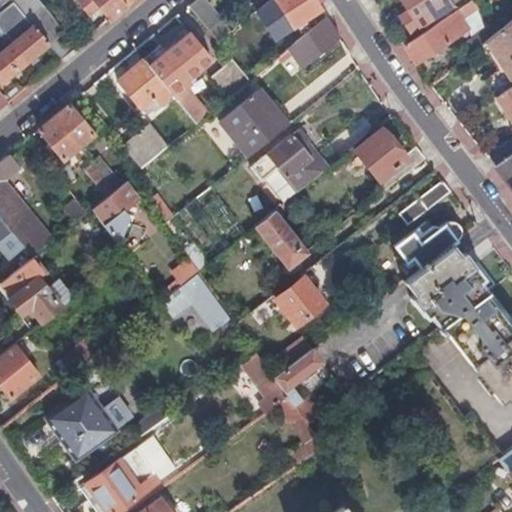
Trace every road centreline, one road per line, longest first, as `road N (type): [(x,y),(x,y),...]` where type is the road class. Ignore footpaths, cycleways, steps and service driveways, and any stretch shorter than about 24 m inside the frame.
road 1 (residential): [(348,0),(511,227)]
road 2 (residential): [(0,136),(166,0)]
